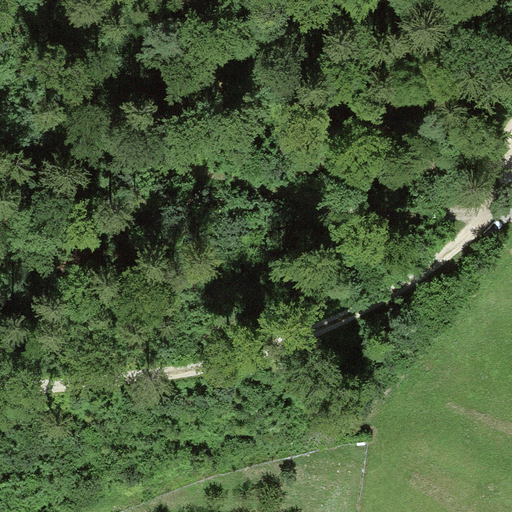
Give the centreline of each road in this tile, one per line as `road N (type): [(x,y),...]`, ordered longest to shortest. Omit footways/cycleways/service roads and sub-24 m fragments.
road 1 (track): [(0,391),(177,374),(274,343),(401,281),(511,203)]
road 2 (track): [(0,133),(392,214),(511,201)]
road 3 (track): [(0,462),(154,439)]
